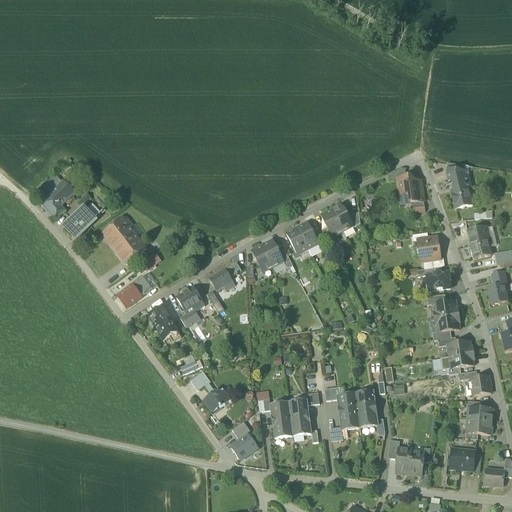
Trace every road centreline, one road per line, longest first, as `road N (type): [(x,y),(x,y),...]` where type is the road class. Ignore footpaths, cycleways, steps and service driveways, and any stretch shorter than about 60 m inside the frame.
road 1 (residential): [(121,319),(226,252),(410,160),(423,165),(486,335),(511,448)]
road 2 (residential): [(511,503),(254,475)]
road 3 (unclassified): [(233,471),(0,422)]
road 4 (track): [(410,160),(434,47),(511,49)]
road 5 (residential): [(233,471),(121,319)]
road 6 (residential): [(121,319),(7,183)]
